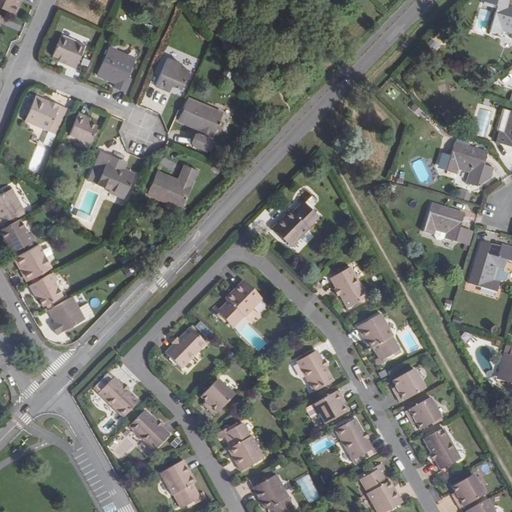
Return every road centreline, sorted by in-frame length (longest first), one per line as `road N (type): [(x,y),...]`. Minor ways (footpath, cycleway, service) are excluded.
road 1 (residential): [(49,391),(425,0)]
road 2 (track): [(304,125),(323,142),(511,479)]
road 3 (residential): [(236,511),(187,421),(136,361),(138,349),(235,258),(255,256)]
road 4 (residential): [(255,256),(330,330),(431,511)]
road 5 (residential): [(21,66),(129,112),(147,136)]
road 6 (residential): [(125,511),(76,422),(49,391)]
